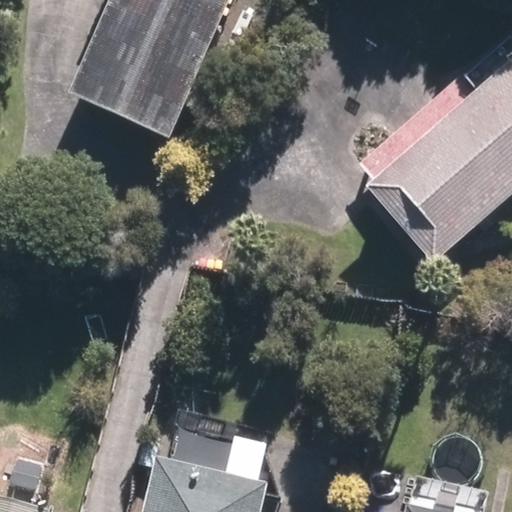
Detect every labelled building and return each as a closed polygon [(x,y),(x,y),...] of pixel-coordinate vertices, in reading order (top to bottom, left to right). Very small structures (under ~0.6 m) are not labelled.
[(102,0),(62,89),(165,136),(224,0),(102,0)] [(370,177),(363,182),(429,258),(511,186),(511,38),(508,34),(358,163),(370,177)] [(216,468),(149,453),(135,511),(257,511),(265,479),(252,476),(261,436),(225,428),(216,468)] [(57,511),(0,497),(0,511),(57,511)] [(467,511),(400,498),(396,511),(467,511)]
